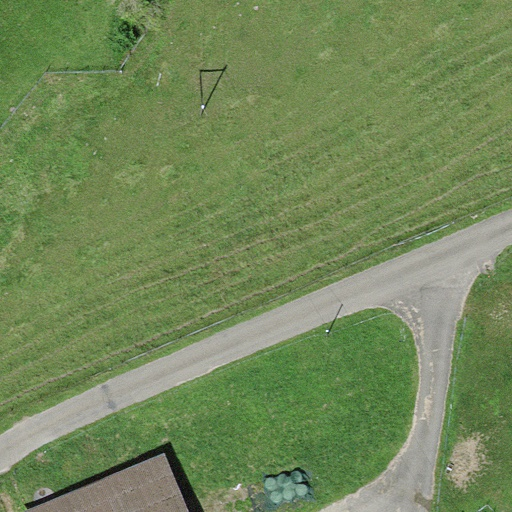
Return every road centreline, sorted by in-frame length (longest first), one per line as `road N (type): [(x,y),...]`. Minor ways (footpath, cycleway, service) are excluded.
road 1 (track): [(511,233),(28,440),(0,459)]
road 2 (track): [(442,263),(417,511)]
